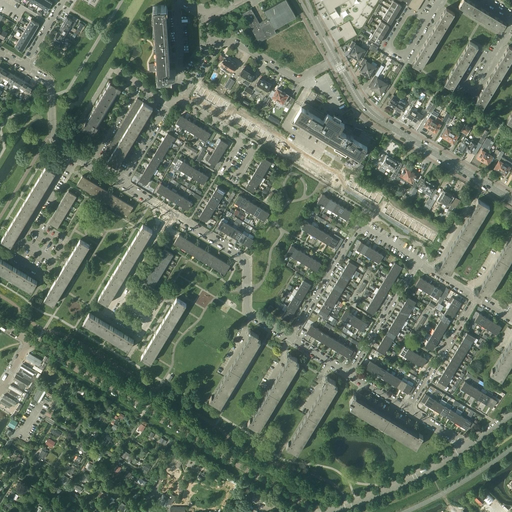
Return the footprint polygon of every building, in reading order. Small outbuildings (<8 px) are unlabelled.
[(47,0),(42,8),(47,11),(52,3),(47,0)] [(274,29),(296,16),(286,0),(282,0),(264,10),(268,18),(259,23),(251,8),(242,13),(243,13),(259,42),(258,42),(259,42),(276,33),(274,29)] [(320,0),(332,20),(337,17),(339,16),(338,13),(335,7),(347,0),(320,0)] [(391,0),(393,1),(390,5),(394,7),(398,10),(401,5),(397,3),(398,0),(391,0)] [(398,0),(416,11),(422,0),(398,0)] [(467,0),(461,0),(458,5),(472,14),(477,6),(467,0)] [(394,7),(390,5),(388,9),(392,12),(396,14),(398,10),(394,7)] [(153,7),(157,63),(149,64),(149,71),(158,71),(158,78),(159,78),(170,77),(170,78),(171,78),(170,73),(175,73),(175,62),(169,62),(166,11),(166,10),(166,6),(153,7)] [(491,14),(477,6),(472,14),(486,22),(491,14)] [(446,8),(437,22),(445,27),(454,13),(446,8)] [(392,12),(388,9),(385,14),(389,16),(393,18),(396,14),(392,12)] [(389,16),(385,14),(382,18),(386,21),(390,23),(393,18),(389,16)] [(506,23),(491,14),(486,22),(501,31),(506,23)] [(67,17),(64,22),(70,26),(73,21),(67,17)] [(31,19),(28,24),(36,29),(39,24),(31,19)] [(381,21),(378,25),(382,28),(386,30),(389,26),(385,23),(381,21)] [(64,22),(60,27),(67,31),(70,26),(64,22)] [(437,22),(429,36),(437,41),(445,27),(437,22)] [(28,24),(25,28),(34,33),(36,29),(28,24)] [(382,28),(378,25),(375,30),(379,32),(384,34),(386,30),(382,28)] [(60,27),(57,32),(64,36),(67,31),(60,27)] [(25,28),(23,33),(31,37),(34,33),(25,28)] [(379,32),(375,30),(373,34),(377,36),(381,39),(384,34),(379,32)] [(57,32),(54,37),(61,41),(64,36),(57,32)] [(23,33),(20,37),(28,42),(31,37),(23,33)] [(377,36),(373,34),(370,38),(369,37),(367,40),(373,43),(374,41),(378,43),(381,39),(377,36)] [(429,36),(424,44),(420,50),(429,55),(437,41),(429,36)] [(20,37),(17,41),(26,46),(28,42),(20,37)] [(54,37),(51,42),(58,46),(61,41),(54,37)] [(17,41),(15,46),(23,51),(26,46),(17,41)] [(356,43),(352,41),(349,47),(352,48),(348,54),(350,55),(350,56),(353,58),(360,47),(355,44),(356,43)] [(469,41),(461,55),(469,60),(478,46),(469,41)] [(511,47),(508,45),(503,54),(500,59),(508,64),(511,58),(511,47)] [(360,47),(353,58),(356,60),(356,59),(358,60),(362,54),(365,56),(368,51),(365,49),(364,50),(360,47)] [(420,50),(417,55),(412,64),(420,69),(429,55),(420,50)] [(461,55),(452,69),(461,74),(469,60),(461,55)] [(228,59),(227,59),(225,58),(224,60),(223,60),(221,62),(222,63),(221,65),(221,67),(222,67),(221,70),(224,72),(226,70),(231,61),(231,60),(228,59)] [(367,60),(364,58),(360,64),(363,65),(360,71),(361,72),(361,73),(364,75),(371,64),(366,61),(367,60)] [(500,59),(493,70),(491,74),(500,79),(508,64),(500,59)] [(234,62),(232,61),(231,61),(226,70),(231,73),(233,70),(234,70),(236,67),(235,67),(236,65),(234,64),(235,63),(234,63),(234,62)] [(371,64),(364,75),(367,77),(368,76),(370,77),(373,71),(376,73),(379,68),(376,66),(375,67),(371,64)] [(244,70),(242,69),(237,78),(239,79),(238,80),(242,82),(249,71),(245,69),(244,70)] [(452,69),(444,83),(452,88),(461,74),(452,69)] [(9,81),(13,74),(8,71),(4,78),(9,81)] [(252,73),(249,71),(242,82),(245,84),(246,83),(248,85),(254,75),(252,74),(252,73)] [(18,77),(13,74),(9,81),(14,84),(18,77)] [(491,74),(488,79),(483,87),(491,92),(500,79),(491,74)] [(378,77),(375,75),(371,81),(374,82),(371,88),(373,89),(372,90),(375,92),(382,81),(377,78),(378,77)] [(23,80),(18,77),(14,84),(19,87),(23,80)] [(227,88),(232,79),(229,78),(224,87),(227,88)] [(230,90),(235,81),(232,79),(227,88),(230,90)] [(261,80),(259,79),(254,88),(256,89),(255,90),(258,92),(266,81),(262,79),(261,80)] [(28,83),(23,80),(19,87),(24,90),(28,83)] [(91,110),(87,117),(88,118),(83,127),(94,134),(98,127),(96,125),(119,87),(113,83),(109,80),(106,85),(108,86),(107,88),(105,87),(103,91),(104,91),(103,94),(101,93),(99,97),(101,97),(99,99),(98,99),(96,102),(97,103),(96,105),(94,105),(92,108),(93,109),(92,111),(91,110)] [(264,96),(270,85),(268,84),(269,83),(266,81),(258,92),(257,95),(262,99),(264,96)] [(382,81),(375,92),(378,94),(379,93),(381,94),(384,88),(387,90),(390,85),(387,83),(387,84),(382,81)] [(33,86),(28,83),(24,90),(28,93),(27,94),(30,96),(33,90),(32,89),(33,86)] [(483,87),(477,98),(474,101),(483,106),(491,92),(483,87)] [(277,101),(283,92),(282,92),(282,91),(281,90),(280,90),(277,89),(272,97),(277,101)] [(310,92),(308,96),(314,100),(314,99),(317,94),(318,93),(317,93),(314,91),(311,90),(310,92)] [(285,93),(284,92),(283,92),(277,101),(276,102),(282,105),(288,95),(286,94),(285,93)] [(398,101),(399,98),(393,95),(388,104),(394,108),(398,101)] [(265,108),(271,99),(271,98),(268,96),(262,106),(265,108)] [(398,101),(394,108),(400,111),(404,105),(398,101)] [(431,113),(436,104),(437,103),(435,101),(428,111),(431,113)] [(135,102),(130,110),(136,113),(135,115),(134,117),(144,122),(152,108),(153,108),(143,102),(141,106),(135,102)] [(300,108),(292,122),(335,148),(334,150),(346,157),(347,155),(358,161),(361,156),(371,138),(360,132),(361,130),(358,129),(355,128),(353,132),(342,125),(344,123),(328,113),(326,116),(304,102),(300,108)] [(411,108),(406,116),(412,119),(417,111),(411,108)] [(417,111),(412,119),(417,122),(422,115),(417,111)] [(446,122),(449,117),(450,114),(447,112),(442,120),(443,120),(446,122)] [(184,117),(181,115),(176,123),(180,125),(184,117)] [(126,116),(121,124),(127,128),(126,130),(125,131),(135,137),(144,122),(134,117),(133,118),(132,120),(126,116)] [(434,120),(429,129),(433,132),(433,131),(435,132),(440,124),(443,120),(442,120),(437,116),(434,120)] [(188,120),(184,117),(180,125),(183,127),(188,120)] [(429,117),(423,126),(429,129),(434,120),(429,117)] [(192,122),(188,120),(183,127),(187,129),(192,122)] [(195,124),(192,122),(187,129),(191,132),(195,124)] [(199,126),(195,124),(191,132),(194,134),(199,126)] [(203,128),(199,126),(194,134),(198,136),(203,128)] [(470,129),(464,126),(461,132),(467,135),(470,129)] [(202,138),(206,131),(203,128),(198,136),(202,138)] [(447,128),(442,136),(444,137),(443,138),(447,140),(452,131),(447,128)] [(117,131),(112,139),(118,143),(117,145),(116,146),(126,152),(135,137),(125,131),(125,133),(123,135),(117,131)] [(206,141),(210,133),(206,131),(202,138),(200,141),(204,143),(206,141)] [(452,131),(447,140),(451,142),(453,143),(458,135),(452,131)] [(167,132),(164,138),(171,142),(175,137),(167,132)] [(468,139),(465,137),(459,148),(465,151),(470,142),(467,140),(468,139)] [(164,138),(161,143),(168,147),(171,142),(164,138)] [(228,144),(220,139),(217,145),(224,149),(228,144)] [(471,141),(470,142),(465,151),(468,153),(469,152),(471,153),(477,142),(475,141),(474,142),(471,141)] [(161,143),(158,148),(165,152),(168,147),(161,143)] [(183,148),(196,156),(198,152),(185,144),(183,148)] [(482,161),(487,153),(489,150),(488,149),(490,147),(485,144),(483,148),(477,157),(479,158),(478,159),(482,161)] [(224,149),(217,145),(214,150),(221,154),(224,149)] [(108,146),(104,154),(110,157),(114,150),(108,146)] [(108,159),(107,161),(117,167),(117,166),(126,152),(116,146),(116,147),(114,150),(110,157),(108,159)] [(158,148),(154,153),(162,158),(165,152),(158,148)] [(221,154),(214,150),(211,155),(218,160),(221,154)] [(381,152),(377,157),(378,161),(380,162),(380,161),(382,163),(381,165),(381,166),(381,167),(386,170),(387,168),(393,159),(389,157),(387,156),(388,156),(386,155),(385,155),(384,154),(381,152)] [(499,172),(507,159),(501,156),(502,153),(500,152),(497,156),(500,158),(494,168),(496,169),(496,170),(499,172)] [(154,153),(151,159),(159,163),(162,158),(154,153)] [(488,164),(492,156),(487,153),(482,161),(485,163),(486,163),(488,164)] [(218,160),(211,155),(208,161),(215,165),(218,160)] [(263,157),(261,161),(269,165),(271,162),(263,157)] [(177,168),(182,160),(178,158),(174,165),(174,166),(177,168)] [(151,159),(148,164),(155,168),(159,163),(151,159)] [(393,159),(387,168),(392,171),(396,165),(397,166),(399,162),(397,161),(397,162),(395,161),(396,160),(393,159)] [(511,162),(507,159),(499,172),(503,174),(503,173),(505,174),(511,165),(511,162)] [(186,163),(182,160),(177,168),(181,170),(186,163)] [(261,161),(259,165),(267,169),(269,165),(261,161)] [(189,165),(186,163),(181,170),(185,172),(189,165)] [(148,164),(145,169),(152,174),(155,168),(148,164)] [(193,167),(189,165),(185,172),(188,175),(193,167)] [(46,166),(43,171),(37,181),(46,186),(53,176),(55,171),(46,166)] [(197,169),(193,167),(188,175),(192,177),(197,169)] [(399,175),(397,179),(398,180),(399,181),(399,180),(400,180),(405,182),(406,180),(407,179),(412,170),(408,168),(406,167),(405,170),(403,169),(401,173),(402,173),(400,176),(399,175)] [(257,168),(255,172),(262,176),(264,173),(257,168)] [(145,169),(142,174),(149,179),(152,174),(145,169)] [(201,171),(197,169),(192,177),(196,179),(201,171)] [(407,179),(406,180),(412,183),(413,180),(414,181),(417,177),(416,176),(417,174),(415,173),(415,172),(412,170),(407,179)] [(204,174),(201,171),(196,179),(200,181),(204,174)] [(255,172),(252,176),(260,180),(262,176),(255,172)] [(142,174),(139,180),(142,182),(146,184),(149,179),(142,174)] [(208,176),(204,174),(200,181),(204,184),(208,176)] [(132,207),(103,190),(85,178),(85,177),(82,175),(77,184),(128,215),(132,207)] [(252,176),(250,179),(258,184),(260,180),(252,176)] [(424,179),(418,189),(424,192),(426,189),(430,181),(429,181),(425,178),(424,179)] [(250,179),(248,183),(256,187),(258,184),(250,179)] [(37,181),(32,189),(28,195),(38,201),(46,186),(37,181)] [(426,189),(424,192),(429,196),(435,186),(436,185),(431,182),(430,181),(426,189)] [(161,183),(156,190),(162,194),(166,186),(161,183)] [(248,183),(245,187),(253,192),(256,187),(248,183)] [(166,186),(162,194),(167,197),(171,190),(166,186)] [(217,187),(215,190),(222,195),(225,191),(217,187)] [(411,194),(409,197),(411,198),(413,196),(414,196),(417,190),(415,188),(411,194)] [(171,190),(167,197),(172,200),(176,193),(171,190)] [(215,190),(213,194),(220,199),(222,195),(215,190)] [(439,196),(438,198),(440,199),(439,200),(442,203),(444,200),(449,192),(445,190),(444,191),(443,190),(442,192),(441,191),(439,194),(438,195),(439,196)] [(76,196),(68,191),(54,215),(51,220),(50,219),(48,222),(57,227),(76,196)] [(271,191),(266,199),(270,202),(275,193),(271,191)] [(443,203),(441,207),(444,208),(445,206),(447,207),(450,203),(451,203),(451,202),(453,199),(452,199),(454,196),(452,195),(449,192),(444,200),(442,203),(443,203)] [(176,193),(172,200),(177,203),(182,196),(176,193)] [(213,194),(210,198),(218,202),(220,199),(213,194)] [(326,196),(322,194),(317,202),(321,204),(326,196)] [(28,195),(25,200),(19,210),(29,216),(38,201),(28,195)] [(243,197),(239,195),(235,203),(238,205),(243,197)] [(182,196),(177,203),(183,206),(187,199),(182,196)] [(329,199),(326,196),(321,204),(325,206),(329,199)] [(247,199),(243,197),(238,205),(242,207),(247,199)] [(430,197),(423,208),(425,210),(432,198),(430,197)] [(210,198),(208,201),(216,206),(218,202),(210,198)] [(432,198),(425,210),(428,211),(435,200),(432,198)] [(187,199),(183,206),(188,210),(192,202),(187,199)] [(250,202),(247,199),(242,207),(246,209),(250,202)] [(333,201),(329,199),(325,206),(328,208),(333,201)] [(449,272),(489,206),(478,199),(475,203),(478,204),(441,266),(439,265),(438,265),(437,265),(437,266),(436,266),(435,265),(434,267),(435,268),(442,272),(444,273),(446,270),(449,272)] [(208,201),(206,205),(214,210),(216,206),(208,201)] [(337,203),(333,201),(328,208),(332,211),(337,203)] [(254,204),(250,202),(246,209),(250,211),(254,204)] [(340,205),(337,203),(332,211),(336,213),(340,205)] [(258,206),(254,204),(250,211),(253,214),(258,206)] [(206,205),(204,209),(211,214),(214,210),(206,205)] [(344,207),(340,205),(336,213),(339,215),(344,207)] [(262,208),(258,206),(253,214),(257,216),(262,208)] [(348,210),(344,207),(339,215),(343,217),(348,210)] [(265,210),(262,208),(257,216),(261,218),(265,210)] [(204,209),(201,212),(209,217),(211,214),(204,209)] [(29,216),(19,210),(10,225),(20,230),(29,216)] [(269,213),(265,210),(261,218),(264,220),(269,213)] [(352,212),(348,210),(343,217),(347,220),(352,212)] [(201,212),(199,216),(207,221),(209,217),(201,212)] [(217,227),(222,230),(227,223),(221,220),(217,227)] [(306,221),(301,228),(307,231),(311,224),(306,221)] [(227,223),(222,230),(228,234),(232,226),(227,223)] [(143,224),(139,230),(134,239),(143,245),(150,234),(152,230),(143,224)] [(311,224),(307,231),(312,234),(317,227),(311,224)] [(10,225),(7,230),(1,240),(11,245),(15,239),(16,238),(20,230),(10,225)] [(232,226),(228,234),(233,237),(237,229),(232,226)] [(317,227),(312,234),(317,237),(322,230),(317,227)] [(237,229),(233,237),(238,240),(243,233),(237,229)] [(322,230),(317,237),(323,241),(327,233),(322,230)] [(243,233),(238,240),(243,243),(248,236),(243,233)] [(327,233),(323,241),(328,244),(332,237),(327,233)] [(229,266),(200,248),(181,237),(182,236),(179,234),(174,243),(224,274),(229,266)] [(248,236),(243,243),(249,246),(253,239),(248,236)] [(488,296),(511,256),(511,236),(480,290),(479,289),(478,289),(477,289),(476,289),(476,290),(474,289),(473,291),(475,292),(475,291),(482,296),(483,297),(485,294),(488,296)] [(332,237),(328,244),(333,247),(338,240),(332,237)] [(80,239),(74,249),(71,254),(80,260),(89,245),(80,239)] [(134,239),(128,248),(125,254),(134,260),(143,245),(134,239)] [(364,244),(361,241),(356,249),(360,251),(364,244)] [(368,246),(364,244),(360,251),(364,254),(368,246)] [(295,247),(291,245),(286,253),(290,255),(295,247)] [(368,246),(364,254),(367,256),(372,248),(368,246)] [(298,249),(295,247),(290,255),(294,257),(298,249)] [(375,250),(372,248),(367,256),(371,258),(375,250)] [(165,249),(162,254),(148,278),(147,277),(145,280),(154,286),(173,254),(165,249)] [(302,252),(298,249),(294,257),(297,259),(302,252)] [(379,253),(375,250),(371,258),(374,260),(379,253)] [(306,254),(302,252),(297,259),(301,262),(306,254)] [(383,255),(379,253),(374,260),(378,263),(383,255)] [(71,254),(65,264),(62,269),(72,274),(80,260),(71,254)] [(125,254),(121,260),(116,268),(125,274),(134,260),(125,254)] [(310,256),(306,254),(301,262),(305,264),(310,256)] [(313,258),(310,256),(305,264),(309,266),(313,258)] [(317,261),(313,258),(309,266),(312,268),(317,261)] [(321,263),(317,261),(312,268),(316,271),(321,263)] [(349,261),(346,265),(354,270),(356,266),(349,261)] [(402,266),(394,262),(391,267),(399,272),(402,266)] [(22,272),(7,263),(2,273),(16,282),(22,272)] [(352,273),(354,270),(346,265),(344,269),(352,273)] [(399,272),(391,267),(388,273),(395,277),(399,272)] [(125,274),(116,268),(107,283),(117,289),(125,274)] [(62,269),(56,278),(53,283),(63,289),(72,274),(62,269)] [(344,269),(342,272),(350,277),(352,273),(344,269)] [(37,281),(22,272),(16,282),(31,291),(37,281)] [(342,272),(340,276),(347,281),(350,277),(342,272)] [(395,277),(388,273),(385,278),(392,282),(395,277)] [(340,276),(338,280),(345,284),(347,281),(340,276)] [(424,279),(420,277),(415,285),(419,287),(424,279)] [(392,282),(385,278),(382,283),(389,288),(392,282)] [(311,284),(304,279),(300,285),(307,289),(311,284)] [(427,282),(424,279),(419,287),(423,289),(427,282)] [(338,280),(335,283),(343,288),(345,284),(338,280)] [(360,293),(366,283),(363,281),(357,291),(360,293)] [(431,284),(427,282),(423,289),(426,291),(431,284)] [(53,283),(47,294),(44,298),(54,304),(63,289),(53,283)] [(107,283),(104,288),(98,298),(102,301),(107,303),(107,304),(112,297),(112,296),(117,289),(107,283)] [(335,283),(333,287),(341,292),(343,288),(335,283)] [(389,288),(382,283),(378,289),(386,293),(389,288)] [(434,286),(431,284),(426,291),(430,294),(434,286)] [(307,289),(300,285),(297,290),(305,294),(307,289)] [(438,288),(434,286),(430,294),(434,296),(438,288)] [(333,287),(331,291),(339,295),(341,292),(333,287)] [(442,291),(438,288),(434,296),(437,298),(442,291)] [(386,293),(378,289),(375,294),(382,298),(386,293)] [(305,294),(297,290),(294,295),(301,300),(305,294)] [(331,291),(329,294),(336,299),(339,295),(331,291)] [(329,294),(327,298),(334,303),(336,299),(329,294)] [(382,298),(375,294),(372,299),(379,303),(382,298)] [(301,300),(294,295),(291,301),(298,305),(301,300)] [(408,297),(406,301),(413,305),(416,301),(408,297)] [(177,298),(171,306),(167,313),(177,318),(186,303),(177,298)] [(327,298),(324,302),(332,306),(334,303),(327,298)] [(461,302),(454,298),(450,303),(458,307),(461,302)] [(379,303),(372,299),(369,304),(376,309),(379,303)] [(298,305),(291,301),(288,306),(295,310),(298,305)] [(406,301),(403,304),(411,309),(413,305),(406,301)] [(324,302),(322,305),(330,310),(332,306),(324,302)] [(458,307),(450,303),(447,308),(454,313),(458,307)] [(376,309),(369,304),(366,309),(373,314),(376,309)] [(403,304),(401,308),(409,313),(411,309),(403,304)] [(322,305),(320,309),(327,314),(330,310),(322,305)] [(295,310),(288,306),(284,311),(292,315),(295,310)] [(401,308),(399,312),(407,316),(409,313),(401,308)] [(454,313),(447,308),(444,313),(451,318),(454,313)] [(320,309),(317,313),(325,318),(327,314),(320,309)] [(349,312),(345,310),(340,317),(344,320),(349,312)] [(292,315),(284,311),(281,316),(288,321),(292,315)] [(352,314),(349,312),(344,320),(348,322),(352,314)] [(399,312),(397,315),(404,320),(407,316),(399,312)] [(104,322),(89,313),(83,322),(98,331),(104,322)] [(167,313),(161,323),(159,327),(168,333),(177,318),(167,313)] [(451,318),(444,313),(441,319),(448,323),(451,318)] [(483,315),(479,313),(474,320),(478,323),(483,315)] [(356,316),(352,314),(348,322),(352,324),(356,316)] [(397,315),(394,319),(402,324),(404,320),(397,315)] [(418,331),(426,317),(423,315),(414,329),(418,331)] [(486,317),(483,315),(478,323),(482,325),(486,317)] [(360,319),(356,316),(352,324),(355,326),(360,319)] [(490,320),(486,317),(482,325),(485,327),(490,320)] [(364,321),(360,319),(355,326),(359,329),(364,321)] [(394,319),(392,323),(400,327),(402,324),(394,319)] [(448,323),(441,319),(438,324),(445,328),(448,323)] [(494,322),(490,320),(485,327),(489,329),(494,322)] [(367,323),(364,321),(359,329),(363,331),(367,323)] [(118,330),(104,322),(98,331),(113,340),(118,330)] [(497,324),(494,322),(489,329),(493,332),(497,324)] [(392,323),(390,326),(398,331),(400,327),(392,323)] [(310,324),(306,332),(311,335),(316,328),(310,324)] [(445,328),(438,324),(434,329),(442,334),(445,328)] [(501,326),(497,324),(493,332),(496,334),(501,326)] [(390,326),(388,330),(395,335),(398,331),(390,326)] [(159,327),(153,336),(150,342),(159,348),(168,333),(159,327)] [(316,328),(311,335),(317,338),(321,331),(316,328)] [(249,338),(226,377),(214,397),(211,395),(209,399),(220,406),(260,340),(257,338),(259,335),(257,334),(252,331),(251,331),(250,329),(248,330),(249,332),(249,333),(249,334),(250,335),(251,335),(249,338)] [(442,334),(434,329),(431,334),(438,339),(442,334)] [(134,340),(118,330),(113,340),(128,349),(134,340)] [(388,330),(386,334),(393,338),(395,335),(388,330)] [(321,331),(317,338),(322,341),(326,334),(321,331)] [(467,332),(464,336),(472,341),(474,337),(467,332)] [(326,334),(322,341),(327,344),(331,337),(326,334)] [(386,334),(383,337),(391,342),(393,338),(386,334)] [(438,339),(431,334),(428,340),(435,344),(438,339)] [(464,336),(462,340),(470,344),(472,341),(464,336)] [(331,337),(327,344),(332,348),(337,340),(331,337)] [(383,337),(381,341),(389,346),(391,342),(383,337)] [(352,339),(351,341),(357,345),(356,347),(358,348),(361,344),(352,339)] [(337,340),(332,348),(338,351),(342,344),(337,340)] [(435,344),(428,340),(425,345),(432,349),(435,344)] [(462,340),(460,344),(468,348),(470,344),(462,340)] [(511,340),(494,370),(492,369),(490,373),(501,379),(511,361),(511,340)] [(381,341),(379,345),(387,349),(389,346),(381,341)] [(150,342),(144,352),(141,357),(150,363),(159,348),(150,342)] [(342,344),(338,351),(343,354),(347,347),(342,344)] [(460,344),(458,347),(466,352),(468,348),(460,344)] [(379,345),(377,349),(384,353),(387,349),(379,345)] [(408,348),(404,345),(399,353),(403,355),(408,348)] [(347,347),(343,354),(348,357),(353,350),(347,347)] [(458,347),(456,351),(463,356),(466,352),(458,347)] [(412,350),(408,348),(403,355),(407,358),(412,350)] [(415,352),(412,350),(407,358),(411,360),(415,352)] [(456,351),(453,355),(461,359),(463,356),(456,351)] [(287,363),(274,384),(252,420),(250,419),(247,423),(259,430),(299,363),(295,361),(297,358),(296,357),(295,358),(291,355),(289,354),(289,352),(287,353),(288,355),(287,355),(287,356),(287,357),(288,358),(289,358),(289,359),(287,363)] [(419,354),(415,352),(411,360),(414,362),(419,354)] [(29,353),(26,358),(32,362),(30,365),(36,367),(37,365),(40,366),(43,361),(29,353)] [(423,356),(419,354),(414,362),(418,364),(423,356)] [(453,355),(451,358),(459,363),(461,359),(453,355)] [(426,359),(423,356),(418,364),(422,367),(426,359)] [(451,358),(449,362),(457,367),(459,363),(451,358)] [(370,360),(365,367),(370,371),(375,363),(370,360)] [(449,362),(447,366),(454,370),(457,367),(449,362)] [(19,370),(32,377),(36,371),(22,363),(19,370)] [(375,363),(370,371),(376,374),(380,366),(375,363)] [(380,366),(376,374),(381,377),(385,370),(380,366)] [(447,366),(444,369),(452,374),(454,370),(447,366)] [(444,369),(442,373),(450,378),(452,374),(444,369)] [(385,370),(381,377),(386,380),(390,373),(385,370)] [(390,373),(386,380),(392,383),(396,376),(390,373)] [(442,373),(440,377),(448,381),(450,378),(442,373)] [(20,385),(25,389),(30,382),(17,374),(14,379),(21,383),(20,385)] [(326,384),(307,416),(291,443),(288,442),(286,446),(297,453),(337,387),(334,385),(335,382),(334,381),(329,378),(328,377),(327,375),(325,376),(326,378),(326,379),(325,379),(326,380),(326,381),(327,381),(327,382),(328,382),(326,384)] [(396,376),(392,383),(397,386),(401,379),(402,378),(400,376),(399,378),(396,376)] [(440,377),(438,380),(446,385),(448,381),(440,377)] [(401,379),(397,386),(402,390),(406,382),(401,379)] [(438,380),(436,384),(443,389),(446,385),(438,380)] [(465,381),(460,388),(465,391),(470,384),(465,381)] [(406,382),(402,390),(410,394),(414,387),(406,382)] [(42,384),(32,399),(37,401),(46,386),(42,384)] [(470,384),(465,391),(471,394),(475,387),(470,384)] [(22,395),(24,392),(10,385),(9,388),(12,390),(10,392),(18,396),(19,394),(22,395)] [(475,387),(471,394),(476,398),(480,390),(475,387)] [(47,388),(45,393),(53,398),(55,393),(47,388)] [(486,394),(480,390),(476,398),(482,401),(486,394)] [(417,436),(382,414),(356,399),(356,398),(357,398),(357,397),(357,396),(357,395),(356,395),(355,392),(354,392),(354,394),(353,396),(350,401),(350,400),(349,402),(352,404),(350,407),(416,447),(423,436),(419,433),(417,436)] [(12,405),(15,407),(18,402),(5,394),(0,402),(11,408),(12,405)] [(54,407),(61,396),(58,394),(51,405),(54,407)] [(486,394),(482,401),(487,404),(491,397),(486,394)] [(430,406),(434,399),(429,396),(425,402),(424,403),(430,406)] [(491,397),(487,404),(492,407),(496,400),(491,397)] [(434,399),(430,406),(435,409),(439,402),(434,399)] [(439,402),(435,409),(440,413),(445,405),(439,402)] [(445,405),(440,413),(445,416),(450,409),(445,405)] [(450,409),(445,416),(451,419),(455,412),(450,409)] [(455,412),(451,419),(456,422),(460,415),(455,412)] [(460,415),(456,422),(461,425),(465,418),(460,415)] [(465,418),(461,425),(466,429),(468,426),(471,421),(465,418)] [(146,463),(142,468),(148,471),(151,466),(146,463)] [(485,490),(479,496),(488,504),(494,499),(485,490)] [(276,501),(258,491),(255,496),(273,507),(276,501)] [(165,505),(169,499),(168,498),(170,495),(168,494),(167,496),(163,494),(161,497),(157,494),(155,496),(156,496),(154,499),(158,501),(159,501),(165,505)] [(122,511),(123,511),(127,506),(122,503),(118,509),(122,511)]
